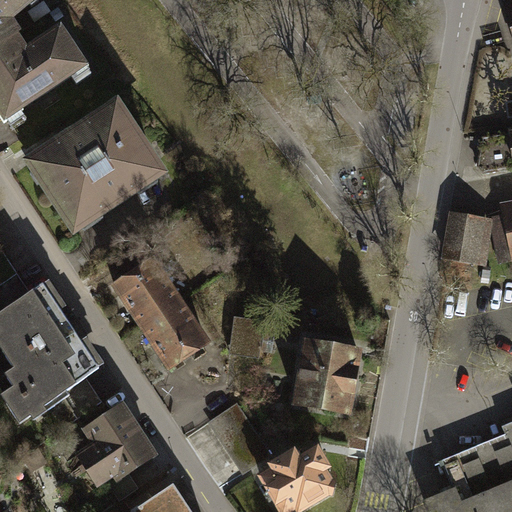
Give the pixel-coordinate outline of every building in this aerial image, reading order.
[(34,0),(0,0),(0,51),(20,38),(11,25),(38,4),(34,0)] [(0,116),(7,126),(89,70),(60,28),(28,50),(20,38),(0,51),(0,116)] [(26,169),(77,246),(170,184),(119,108),(26,169)] [(511,134),(484,139),(480,167),(486,174),(511,170),(511,134)] [(484,221),(455,216),(447,261),(476,266),(484,221)] [(155,259),(114,288),(143,330),(184,302),(155,259)] [(19,275),(4,287),(18,303),(33,291),(19,275)] [(101,371),(45,287),(0,316),(0,330),(2,334),(0,335),(0,346),(16,371),(7,376),(16,389),(3,398),(20,424),(101,371)] [(184,302),(143,330),(171,371),(213,343),(184,302)] [(238,319),(233,357),(261,361),(266,323),(238,319)] [(306,336),(294,407),(355,417),(367,347),(306,336)] [(124,404),(82,432),(92,447),(78,457),(97,486),(112,477),(117,484),(159,456),(124,404)] [(211,426),(245,478),(273,459),(239,407),(211,426)] [(428,504),(430,511),(511,511),(511,438),(443,466),(454,493),(428,504)] [(259,477),(281,511),(312,511),(337,497),(339,489),(327,469),(332,467),(320,447),(303,458),(296,448),(271,464),(273,468),(259,477)] [(191,511),(177,491),(145,511),(191,511)]
